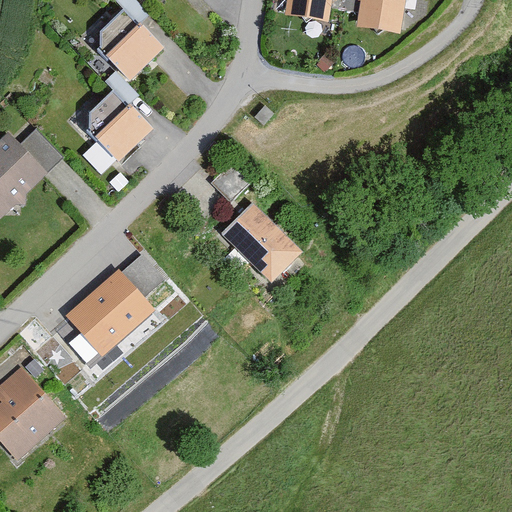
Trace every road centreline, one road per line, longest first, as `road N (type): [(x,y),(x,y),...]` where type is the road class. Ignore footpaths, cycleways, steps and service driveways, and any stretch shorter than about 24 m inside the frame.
road 1 (residential): [(511,193),(229,463),(167,511)]
road 2 (residential): [(0,333),(181,162),(242,74)]
road 3 (residential): [(478,0),(432,50),(376,81),(328,88),(242,74)]
road 4 (unknown): [(114,232),(30,131)]
